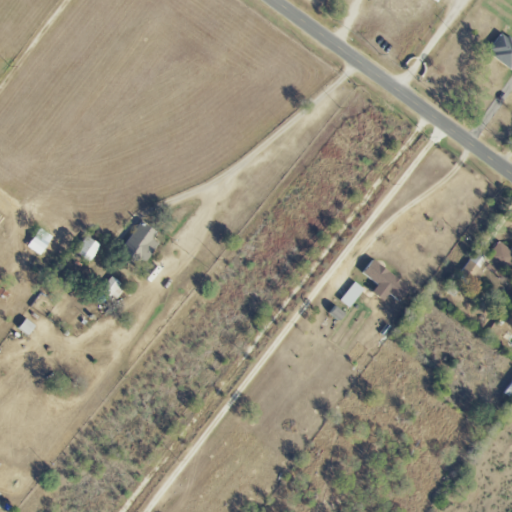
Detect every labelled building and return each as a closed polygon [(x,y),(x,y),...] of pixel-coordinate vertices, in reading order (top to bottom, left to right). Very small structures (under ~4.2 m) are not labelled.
[(511,68),(511,67),(511,40),(501,33),(488,52),(511,68)] [(159,243),(154,241),(159,232),(139,221),(123,252),(148,264),(159,243)] [(52,235),(38,228),(29,249),(43,255),(52,235)] [(90,262),(102,247),(88,236),(76,252),(90,262)] [(484,265),(494,273),(499,267),(505,272),(511,261),(511,251),(500,243),(484,265)] [(378,285),(373,293),(384,301),(390,294),(402,303),(412,289),(372,259),(362,273),(378,285)] [(470,284),(482,272),(471,260),(458,273),(470,284)] [(103,288),(117,299),(126,287),(112,276),(103,288)] [(349,308),(365,290),(356,282),(340,300),(349,308)] [(19,329),(29,336),(36,326),(26,319),(19,329)]
